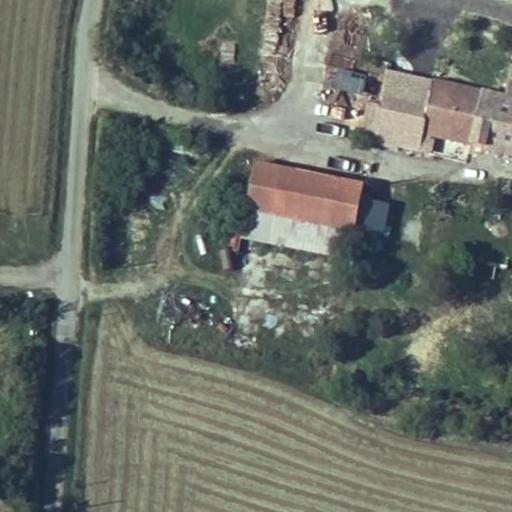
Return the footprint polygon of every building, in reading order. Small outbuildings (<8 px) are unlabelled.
[(393,42),(378,105),(368,102),(361,137),(420,152),(424,133),(511,152),(511,72),(500,69),(494,92),(428,75),(433,52),(393,42)] [(257,92),(257,79),(230,79),(230,104),(247,105),(247,92),(257,92)] [(363,187),(255,166),(246,211),(354,230),(363,187)] [(382,230),(386,204),(368,201),(364,227),(382,230)] [(246,211),(240,236),(241,236),(349,257),(354,230),(246,211)]
